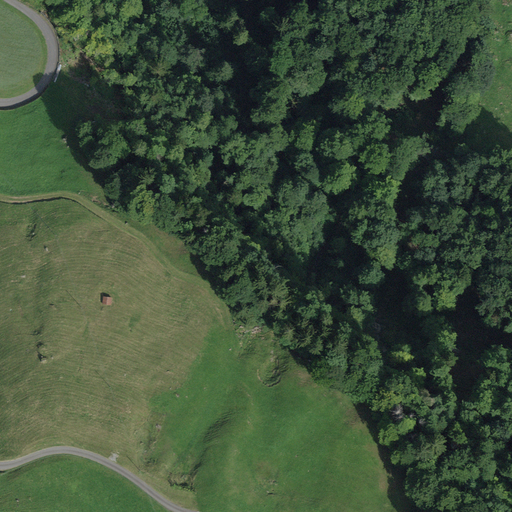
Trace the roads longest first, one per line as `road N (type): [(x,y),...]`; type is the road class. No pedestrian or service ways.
road 1 (unclassified): [(0,465),(57,449),(83,452),(185,511)]
road 2 (unclassified): [(8,0),(33,16),(52,53),(34,93),(0,103)]
